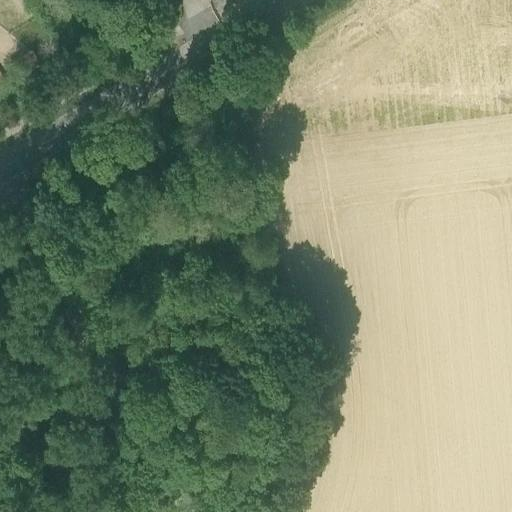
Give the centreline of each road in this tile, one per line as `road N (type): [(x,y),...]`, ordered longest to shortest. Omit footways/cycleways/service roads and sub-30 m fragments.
road 1 (unclassified): [(0,194),(22,218),(193,511)]
road 2 (tertiary): [(285,0),(0,167)]
